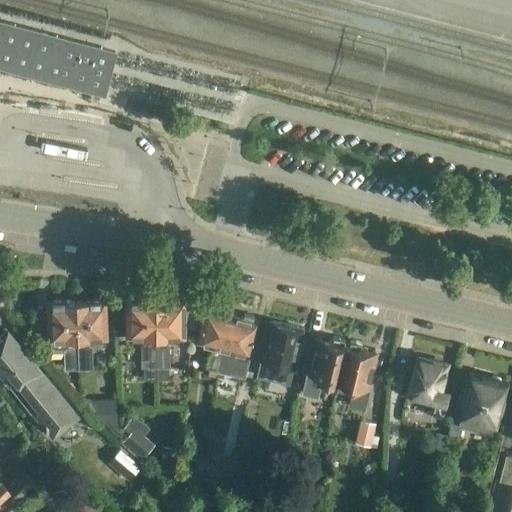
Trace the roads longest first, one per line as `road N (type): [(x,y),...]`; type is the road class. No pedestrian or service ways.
road 1 (tertiary): [(511,326),(219,251)]
road 2 (tertiary): [(219,251),(0,216)]
